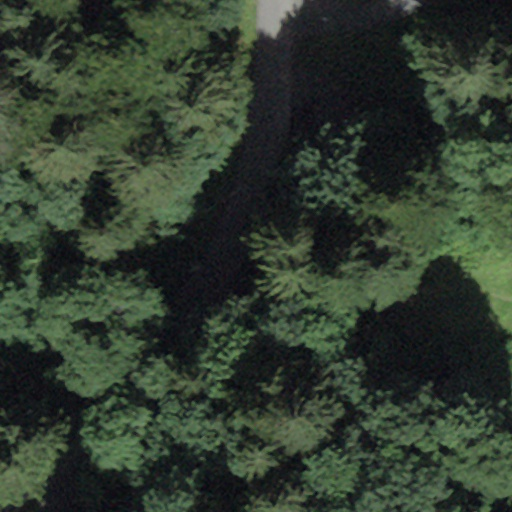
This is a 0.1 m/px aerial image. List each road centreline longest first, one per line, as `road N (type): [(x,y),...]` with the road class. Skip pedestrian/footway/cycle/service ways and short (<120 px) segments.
road 1 (unclassified): [(276,0),(252,173),(217,261),(105,409),(0,510)]
road 2 (track): [(152,348),(69,348),(0,375)]
